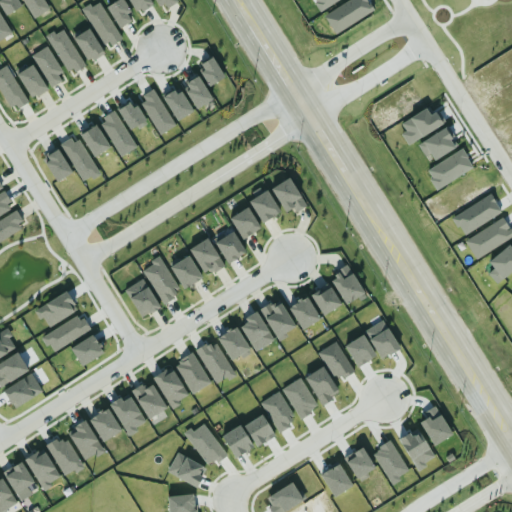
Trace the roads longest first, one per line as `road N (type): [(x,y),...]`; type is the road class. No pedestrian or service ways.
road 1 (secondary): [(511,432),(239,0)]
road 2 (residential): [(291,257),(0,440)]
road 3 (residential): [(76,247),(103,249),(312,116)]
road 4 (residential): [(295,88),(89,220),(76,247)]
road 5 (residential): [(401,0),(511,175)]
road 6 (residential): [(393,397),(256,484),(243,503)]
road 7 (residential): [(11,148),(164,52)]
road 8 (residential): [(76,247),(0,130)]
road 9 (residential): [(411,15),(295,88)]
road 10 (residential): [(312,116),(427,43)]
road 11 (residential): [(76,247),(141,351)]
